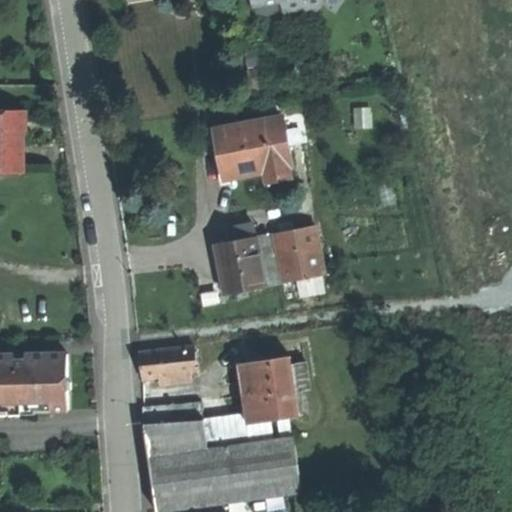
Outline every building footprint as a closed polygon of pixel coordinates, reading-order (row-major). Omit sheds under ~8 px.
[(255,0),(256,6),(286,1),(288,12),(309,8),(317,14),(326,0),(255,0)] [(258,70),(249,71),(252,84),(261,82),(258,70)] [(25,113),(0,113),(0,165),(24,166),(25,140),(25,113)] [(284,117),(216,129),(223,165),(225,177),(267,170),(291,165),(293,165),(284,117)] [(291,165),(267,170),(269,180),(293,175),(291,165)] [(317,221),(277,228),(287,276),(326,270),(317,221)] [(255,223),(238,226),(240,239),(257,235),(255,223)] [(238,226),(227,229),(230,241),(240,239),(238,226)] [(240,239),(230,241),(218,243),(222,266),(227,293),(267,285),(257,235),(240,239)] [(195,345),(141,352),(144,380),(199,372),(195,345)] [(9,355),(0,354),(0,402),(53,401),(53,410),(71,409),(69,353),(29,354),(29,359),(17,359),(9,359),(9,355)] [(292,357),(240,364),(248,423),(299,415),(296,391),(311,389),(307,362),(293,364),(292,357)] [(203,400),(173,403),(175,422),(147,424),(158,511),(221,502),(303,490),(294,435),(210,449),(203,400)] [(0,402),(0,410),(10,411),(10,414),(37,414),(37,410),(53,410),(53,401),(0,402)] [(173,403),(144,406),(147,424),(175,422),(173,403)]
